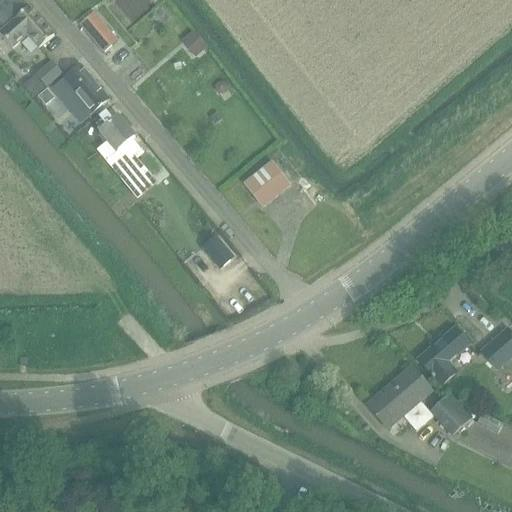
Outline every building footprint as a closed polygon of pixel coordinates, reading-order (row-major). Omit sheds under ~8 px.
[(12,23),(10,24),(12,26),(30,10),(20,0),(0,0),(0,10),(7,18),(12,23)] [(0,33),(0,37),(12,51),(27,37),(39,51),(54,37),(30,10),(12,26),(10,24),(0,33)] [(95,14),(80,26),(103,53),(118,41),(95,14)] [(195,46),(180,54),(189,72),(205,63),(195,46)] [(51,64),(34,79),(44,90),(61,76),(51,64)] [(109,102),(80,68),(63,82),(71,91),(61,99),(82,124),(109,102)] [(216,86),(215,89),(215,92),(217,95),(220,96),(224,96),(226,94),(227,90),(227,87),(225,85),(222,83),(218,84),(216,86)] [(47,92),(38,100),(45,109),(50,105),(51,97),(47,92)] [(106,113),(98,120),(105,128),(113,122),(106,113)] [(108,145),(98,153),(106,163),(112,159),(122,171),(117,175),(129,191),(148,176),(136,161),(143,155),(132,142),(135,139),(117,118),(113,122),(105,128),(99,133),(108,145)] [(244,186),(262,210),(290,188),(271,164),(244,186)] [(215,240),(203,250),(221,271),(233,260),(215,240)] [(177,270),(194,255),(185,245),(168,260),(177,270)] [(207,279),(192,293),(199,301),(215,287),(207,279)] [(418,363),(431,378),(440,389),(456,376),(447,366),(468,348),(454,332),(418,363)] [(496,372),(511,358),(511,337),(507,332),(481,354),(496,372)] [(387,432),(403,419),(432,394),(411,369),(386,390),(388,392),(368,409),(387,432)] [(452,438),(467,425),(472,420),(457,404),(449,396),(430,413),(452,438)] [(459,402),(457,404),(472,420),(479,414),(459,402)] [(477,425),(497,436),(503,425),(482,415),(477,425)] [(419,416),(401,432),(414,448),(432,432),(419,416)]
